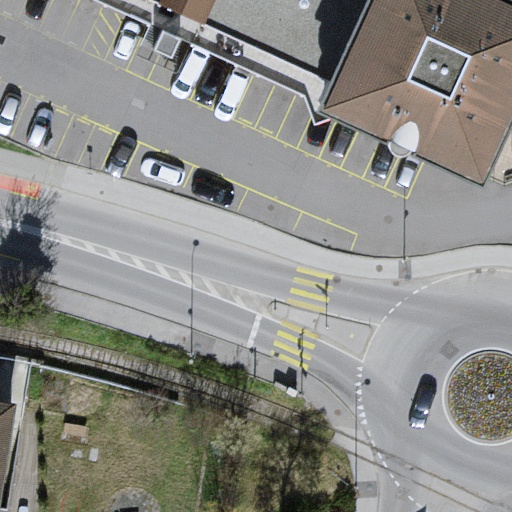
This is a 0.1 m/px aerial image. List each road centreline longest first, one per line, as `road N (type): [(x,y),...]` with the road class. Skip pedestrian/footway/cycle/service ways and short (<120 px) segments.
road 1 (secondary): [(9,224),(292,347),(394,416)]
road 2 (secondary): [(428,313),(380,310),(9,224)]
road 3 (secondary): [(406,445),(422,464),(467,489),(511,488)]
